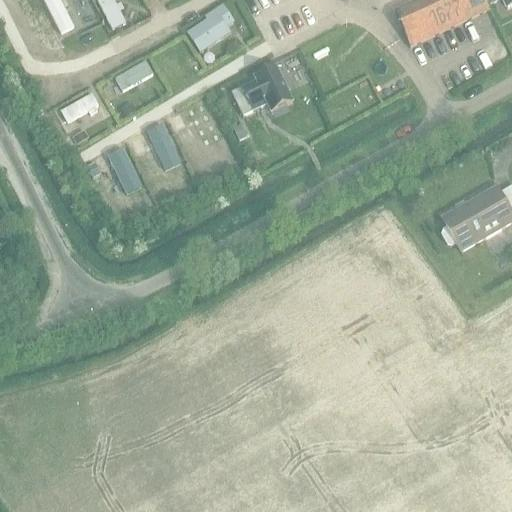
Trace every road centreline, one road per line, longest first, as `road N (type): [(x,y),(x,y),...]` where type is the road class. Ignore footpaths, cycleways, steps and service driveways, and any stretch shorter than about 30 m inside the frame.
road 1 (unclassified): [(511,86),(86,313)]
road 2 (unclassified): [(86,313),(0,135)]
